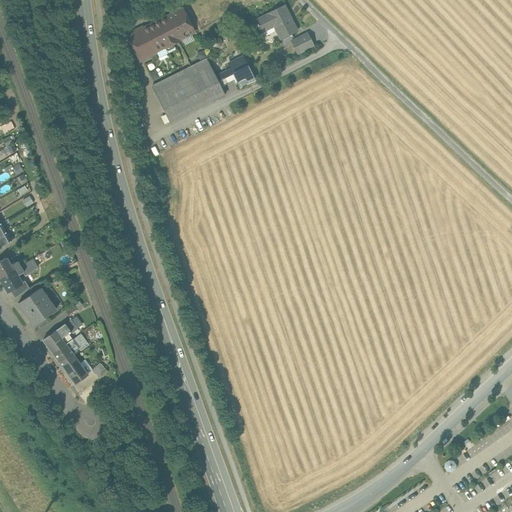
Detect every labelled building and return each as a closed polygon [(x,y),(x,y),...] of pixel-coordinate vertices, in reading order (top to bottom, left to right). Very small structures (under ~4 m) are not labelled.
[(296,30),(284,5),(255,20),(257,24),(256,24),(257,27),(258,26),(261,32),(262,31),(261,29),(273,23),(275,28),(281,38),(296,30)] [(183,8),(147,26),(147,27),(144,28),(155,51),(164,47),(165,48),(178,41),(178,40),(195,32),(183,8)] [(273,23),(261,29),(262,31),(261,32),(263,36),(273,31),(274,28),(275,28),(273,23)] [(143,26),(126,34),(140,62),(156,53),(155,51),(144,28),(143,26)] [(307,33),(291,41),(297,54),(313,46),(307,33)] [(158,52),(160,56),(169,52),(166,48),(158,52)] [(231,68),(236,79),(240,87),(255,80),(243,56),(228,63),(231,68)] [(206,59),(152,86),(170,123),(225,95),(224,94),(220,87),(215,76),(206,60),(207,59),(206,59)] [(231,68),(215,76),(220,87),(236,79),(231,68)] [(6,232),(0,235),(0,247),(12,241),(6,232)] [(10,265),(6,258),(0,261),(0,278),(20,266),(17,261),(10,265)] [(33,259),(20,266),(23,272),(24,275),(27,273),(28,274),(34,270),(34,269),(38,267),(33,259)] [(0,278),(8,291),(10,290),(22,283),(22,282),(17,275),(23,272),(20,266),(0,278)] [(22,283),(10,290),(14,298),(28,288),(29,288),(25,281),(22,282),(22,283)] [(40,281),(32,285),(29,288),(28,288),(32,293),(36,290),(40,288),(41,288),(43,287),(40,281)] [(32,293),(18,303),(26,314),(48,299),(41,288),(40,288),(36,290),(32,293)] [(48,299),(26,314),(34,325),(56,310),(48,299)] [(73,304),(65,311),(68,316),(77,309),(73,304)] [(71,319),(64,324),(70,332),(71,333),(77,328),(71,319)] [(64,324),(43,339),(47,344),(53,353),(72,339),(68,334),(70,332),(64,324)] [(72,339),(53,353),(62,365),(74,356),(72,353),(79,348),(72,339)] [(74,356),(62,365),(63,367),(75,384),(87,375),(74,356)] [(100,363),(92,370),(100,378),(108,371),(100,363)] [(453,461),(449,460),(447,463),(446,466),(449,470),(452,471),(455,469),(456,465),(453,461)]
